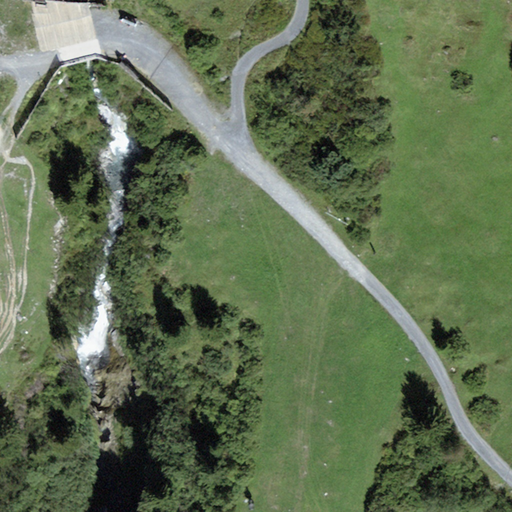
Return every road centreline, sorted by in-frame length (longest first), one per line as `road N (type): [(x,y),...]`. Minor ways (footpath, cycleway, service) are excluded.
road 1 (track): [(243,153),(391,310),(423,352),(468,440),(511,483)]
road 2 (track): [(43,62),(91,51),(131,57),(243,153)]
road 3 (track): [(243,153),(233,121),(238,71),(289,34),(300,0)]
